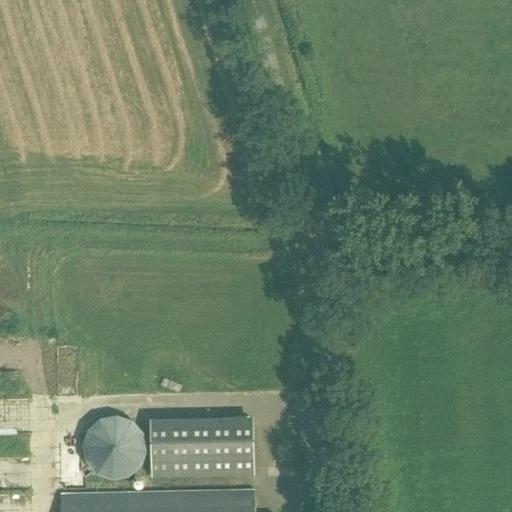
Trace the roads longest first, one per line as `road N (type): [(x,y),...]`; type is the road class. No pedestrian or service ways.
road 1 (unclassified): [(324,511),(315,224),(250,0)]
road 2 (track): [(319,255),(511,242)]
